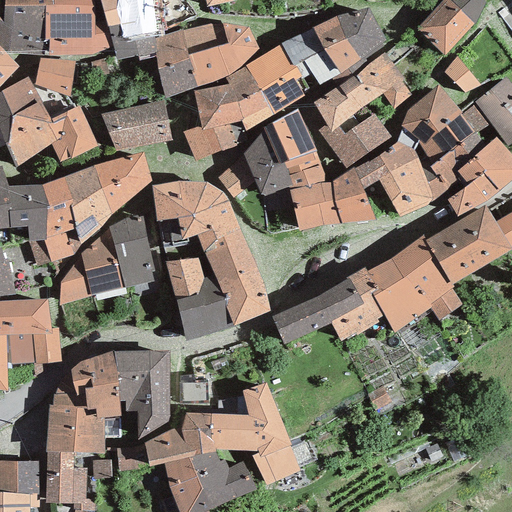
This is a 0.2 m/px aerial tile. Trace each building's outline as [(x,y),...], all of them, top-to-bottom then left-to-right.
[(100,0),(52,0),(52,5),(44,5),(45,55),(91,53),(112,49),(106,26),(101,7),(100,0)] [(164,17),(161,0),(100,0),(101,7),(106,26),(164,17)] [(485,2),(483,0),(442,0),(416,28),(444,56),(474,25),(485,2)] [(45,54),(44,5),(4,6),(3,17),(0,15),(0,47),(6,54),(45,54)] [(368,9),(336,16),(360,60),(385,41),(368,9)] [(340,75),(360,60),(336,16),(311,28),(340,75)] [(166,30),(164,17),(106,26),(112,49),(113,52),(115,60),(154,53),(157,52),(154,39),(164,36),(164,33),(163,30),(166,30)] [(248,27),(222,23),(222,21),(182,30),(187,56),(197,87),(229,74),(258,47),(248,27)] [(319,86),(340,75),(311,28),(280,44),(302,79),(311,73),(319,86)] [(165,98),(197,87),(187,56),(182,30),(164,36),(154,39),(157,52),(154,53),(157,69),(165,98)] [(302,79),(280,44),(246,66),(225,78),(228,85),(230,84),(243,120),(241,122),(246,131),(310,91),(302,79)] [(0,47),(0,84),(19,67),(6,54),(0,47)] [(359,75),(313,103),(326,124),(317,130),(346,168),(391,137),(375,114),(360,124),(352,115),(383,94),(393,109),(410,95),(399,79),(401,78),(384,53),(370,63),(359,75)] [(481,86),(456,57),(443,71),(464,93),(481,86)] [(74,62),(39,58),(34,85),(70,97),(74,62)] [(104,60),(93,63),(95,75),(106,72),(104,60)] [(49,120),(27,77),(0,91),(0,128),(15,168),(51,144),(57,140),(46,121),(49,120)] [(462,113),(460,114),(473,132),(475,134),(490,123),(507,146),(511,142),(511,85),(505,78),(473,102),(475,104),(462,113)] [(243,120),(230,84),(228,85),(192,91),(201,125),(183,132),(195,162),(236,146),(228,124),(241,122),(243,120)] [(462,113),(437,85),(407,111),(401,126),(403,128),(396,143),(413,151),(417,140),(433,165),(458,144),(473,132),(460,114),(462,113)] [(171,140),(163,100),(100,113),(115,151),(171,140)] [(98,146),(78,106),(49,120),(46,121),(57,140),(51,144),(59,162),(69,157),(71,159),(98,146)] [(263,127),(263,130),(278,164),(283,162),(315,150),(296,110),(263,127)] [(278,164),(263,130),(243,154),(254,181),(261,197),(288,187),(292,186),(283,162),(278,164)] [(511,156),(495,138),(485,146),(475,134),(473,132),(458,144),(470,159),(457,172),(468,184),(472,181),(486,201),(511,179),(511,156)] [(417,140),(413,151),(433,199),(443,194),(447,200),(468,184),(457,172),(470,159),(458,144),(433,165),(417,140)] [(396,143),(379,156),(389,172),(377,177),(379,181),(399,218),(428,205),(433,199),(413,151),(396,143)] [(326,182),(315,150),(283,162),(292,186),(288,187),(299,232),(340,224),(331,181),(326,182)] [(143,153),(93,166),(111,215),(151,181),(143,153)] [(254,181),(243,154),(217,178),(233,199),(254,181)] [(379,156),(353,168),(362,189),(379,181),(377,177),(389,172),(379,156)] [(2,166),(0,166),(0,228),(9,228),(7,211),(10,211),(8,187),(2,166)] [(93,166),(64,178),(72,205),(75,228),(80,244),(112,219),(111,215),(93,166)] [(353,168),(331,181),(340,224),(375,220),(362,189),(353,168)] [(64,178),(42,186),(47,208),(46,239),(75,228),(72,205),(64,178)] [(472,181),(468,184),(447,200),(457,217),(486,201),(472,181)] [(180,182),(151,186),(156,221),(159,221),(163,245),(187,242),(186,238),(197,235),(202,253),(219,240),(239,230),(227,201),(222,193),(208,184),(180,182)] [(42,186),(8,187),(10,211),(7,211),(9,228),(27,226),(28,241),(46,239),(47,208),(42,186)] [(486,205),(425,239),(451,284),(511,249),(495,222),(486,205)] [(511,212),(495,222),(511,249),(511,248),(511,212)] [(124,219),(109,228),(123,288),(154,282),(150,272),(155,271),(143,215),(124,219)] [(82,249),(81,245),(80,244),(75,228),(46,239),(28,241),(36,268),(74,255),(82,249)] [(123,288),(109,228),(81,253),(90,295),(123,288)] [(219,240),(202,253),(198,259),(165,261),(185,341),(270,311),(262,283),(239,230),(219,240)] [(425,239),(423,236),(390,259),(430,308),(439,322),(462,304),(451,289),(453,286),(451,284),(425,239)] [(1,244),(0,244),(0,296),(15,295),(7,259),(3,260),(1,244)] [(59,305),(90,295),(81,253),(60,282),(59,305)] [(394,332),(430,308),(390,259),(366,272),(378,292),(372,295),(384,316),(394,332)] [(347,280),(317,297),(331,323),(340,342),(355,334),(356,337),(379,322),(377,320),(384,316),(372,295),(378,292),(366,272),(364,268),(345,278),(347,280)] [(331,323),(317,297),(272,317),(283,345),(331,323)] [(48,299),(0,301),(0,335),(5,335),(9,335),(51,335),(51,329),(48,299)] [(61,362),(58,328),(51,329),(51,335),(9,335),(11,365),(61,362)] [(80,361),(70,370),(72,378),(76,396),(85,395),(87,410),(95,409),(95,419),(119,417),(121,416),(119,401),(113,352),(113,350),(80,361)] [(148,351),(113,352),(119,401),(125,400),(126,411),(137,411),(151,410),(148,351)] [(169,351),(148,351),(151,410),(137,411),(137,440),(167,422),(169,416),(169,351)] [(194,375),(179,375),(179,405),(207,405),(207,382),(194,382),(194,375)] [(120,439),(119,417),(95,419),(95,409),(87,410),(85,395),(76,396),(72,378),(59,384),(54,396),(52,404),(49,404),(45,453),(47,453),(73,453),(103,454),(104,438),(120,439)] [(248,415),(211,414),(214,449),(259,452),(252,456),(266,486),(300,471),(289,446),(292,446),(265,383),(241,391),(248,415)] [(375,411),(390,402),(381,387),(366,395),(375,411)] [(186,413),(181,429),(188,458),(214,452),(214,449),(211,414),(186,413)] [(171,429),(143,443),(148,467),(164,463),(188,458),(181,429),(171,429)] [(115,448),(118,471),(138,469),(135,446),(115,448)] [(214,452),(188,458),(208,510),(256,490),(243,462),(227,468),(224,460),(218,461),(214,452)] [(73,453),(47,453),(45,453),(45,461),(46,503),(73,503),(73,510),(75,510),(92,511),(94,511),(95,499),(85,499),(86,469),(72,468),(73,453)] [(179,511),(203,511),(208,510),(188,458),(164,463),(169,488),(173,498),(179,511)] [(111,460),(92,460),(92,479),(111,479),(111,460)] [(46,503),(45,461),(0,461),(0,492),(29,494),(29,507),(46,507),(46,503)] [(29,511),(29,507),(29,494),(0,492),(0,511),(29,511)] [(208,511),(208,510),(203,511),(179,511),(173,498),(161,502),(164,511),(208,511)]
